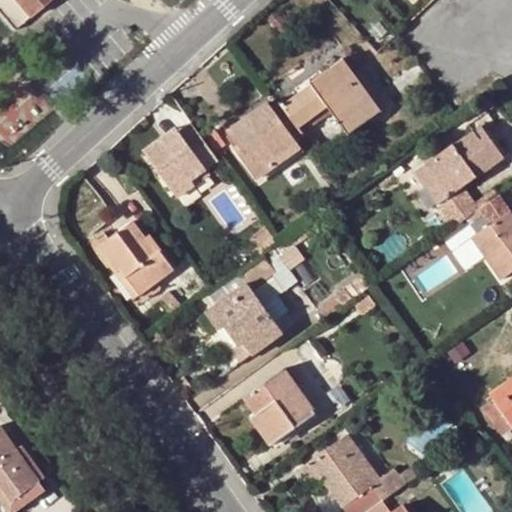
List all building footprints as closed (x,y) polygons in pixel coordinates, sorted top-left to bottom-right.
[(49,0),(0,0),(0,13),(14,30),(49,0)] [(369,96),(354,77),(343,60),(311,83),(313,85),(283,106),(300,128),(329,107),(349,134),(387,106),(377,90),(369,96)] [(363,71),(354,77),(369,96),(377,90),(363,71)] [(267,104),(229,132),(242,150),(238,153),(257,180),(299,150),(267,104)] [(163,148),(149,159),(177,198),(208,176),(205,171),(218,163),(192,126),(180,135),(175,129),(158,141),(163,148)] [(480,128),(474,133),(480,140),(486,137),(480,128)] [(452,147),(423,167),(446,200),(438,206),(454,228),(473,215),(478,211),(475,206),(462,189),(503,160),(486,137),(480,140),(474,133),(454,148),(452,147)] [(446,200),(423,167),(415,173),(438,206),(446,200)] [(492,194),(475,206),(478,211),(497,199),(492,194)] [(478,211),(473,215),(485,231),(470,240),(499,280),(511,271),(511,217),(498,198),(497,199),(478,211)] [(98,250),(116,274),(120,271),(138,296),(172,271),(159,252),(156,255),(145,239),(134,224),(98,250)] [(149,236),(145,239),(156,255),(159,252),(149,236)] [(120,271),(116,274),(133,299),(138,296),(120,271)] [(207,313),(219,329),(224,327),(240,348),(244,345),(250,355),(281,334),(245,285),(207,313)] [(224,327),(219,329),(217,331),(233,353),(240,348),(224,327)] [(240,348),(233,353),(239,362),(250,355),(244,345),(240,348)] [(283,373),(239,404),(269,446),(313,413),(283,373)] [(511,378),(489,396),(492,401),(481,409),(501,436),(511,429),(511,378)] [(0,489),(10,503),(38,483),(43,479),(21,448),(15,451),(0,430),(0,489)] [(346,437),(310,464),(324,485),(343,511),(365,511),(380,502),(403,486),(394,472),(378,482),(346,437)] [(324,485),(310,464),(302,469),(316,489),(324,485)] [(0,489),(0,500),(8,511),(14,511),(43,491),(38,483),(10,503),(0,489)] [(387,511),(380,502),(365,511),(387,511)]
